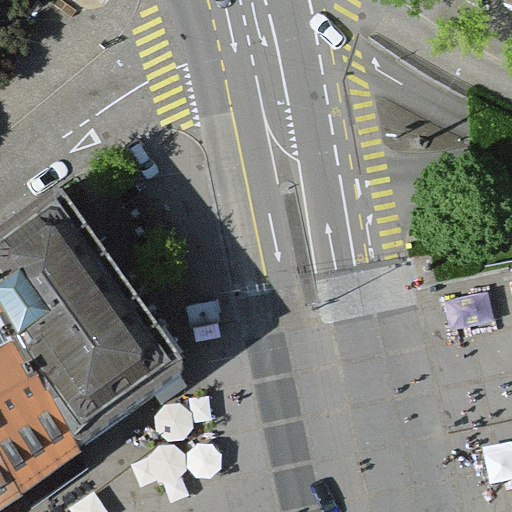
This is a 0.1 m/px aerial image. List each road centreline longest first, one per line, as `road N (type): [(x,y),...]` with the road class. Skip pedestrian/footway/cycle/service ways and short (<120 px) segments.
road 1 (residential): [(268,7),(0,185)]
road 2 (residential): [(268,7),(326,322)]
road 3 (residential): [(511,82),(347,9),(268,7)]
road 4 (residential): [(326,322),(359,511)]
